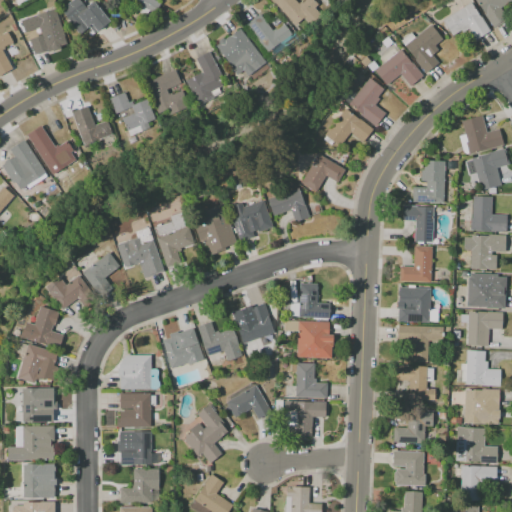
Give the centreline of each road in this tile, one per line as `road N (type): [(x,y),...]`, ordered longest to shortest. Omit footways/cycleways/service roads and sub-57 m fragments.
road 1 (residential): [(511,59),(437,107),(387,161),(369,244),(354,511)]
road 2 (residential): [(369,244),(114,323),(89,350),(93,511)]
road 3 (residential): [(221,0),(143,49),(68,77),(0,115)]
